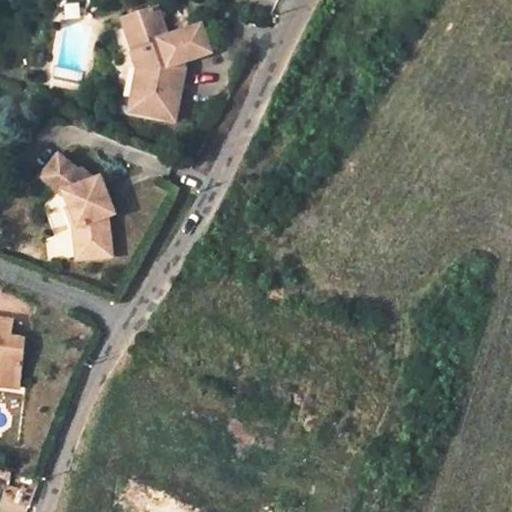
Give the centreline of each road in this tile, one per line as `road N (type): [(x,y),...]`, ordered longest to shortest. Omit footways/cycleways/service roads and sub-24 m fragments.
road 1 (residential): [(128,333),(216,190),(309,0)]
road 2 (residential): [(47,511),(69,447),(128,333)]
road 3 (residential): [(0,280),(128,333)]
